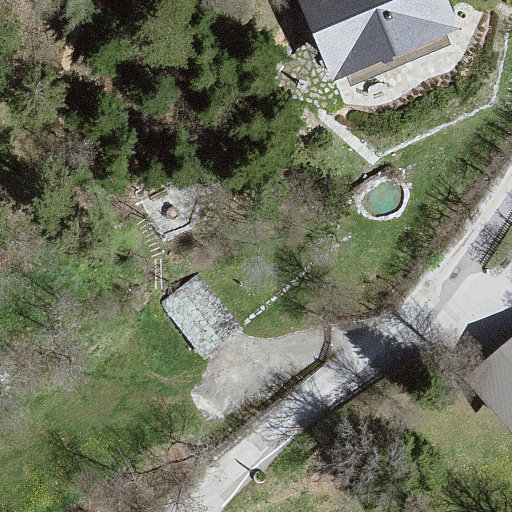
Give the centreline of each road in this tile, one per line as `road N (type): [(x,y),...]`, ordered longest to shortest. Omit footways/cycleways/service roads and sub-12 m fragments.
road 1 (track): [(440,287),(204,511)]
road 2 (residential): [(511,174),(440,287)]
